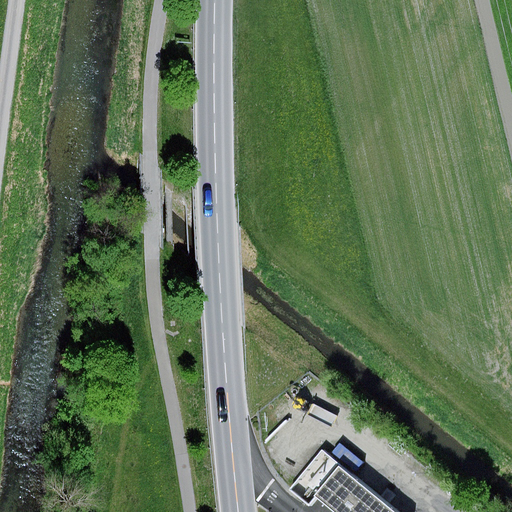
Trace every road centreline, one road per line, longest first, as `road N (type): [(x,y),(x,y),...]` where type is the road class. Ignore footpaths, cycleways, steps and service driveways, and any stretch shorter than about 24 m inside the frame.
road 1 (secondary): [(214,0),(221,305),(239,511)]
road 2 (track): [(0,147),(18,0)]
